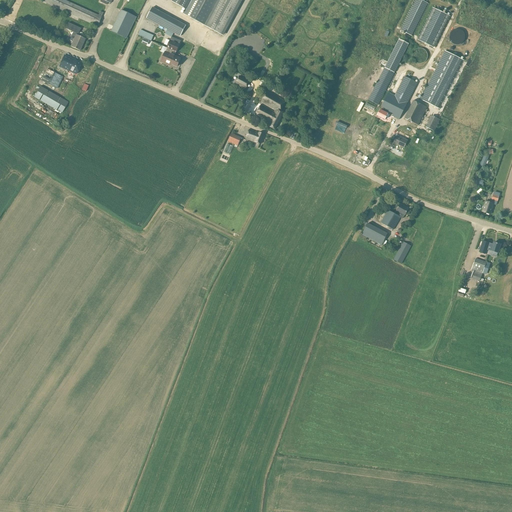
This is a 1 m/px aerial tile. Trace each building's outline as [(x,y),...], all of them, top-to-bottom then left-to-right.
[(42,0),(42,2),(67,13),(78,18),(97,26),(103,14),(103,13),(100,11),(98,15),(94,14),(64,0),(42,0)] [(190,0),(173,0),(173,2),(186,9),(186,8),(193,12),(190,17),(222,35),(241,0),(199,0),(197,5),(190,1),(190,0)] [(428,3),(421,0),(415,0),(401,30),(412,35),(428,3)] [(186,26),(152,7),(146,18),(180,37),(186,26)] [(449,16),(433,8),(417,40),(434,48),(449,16)] [(136,17),(120,10),(111,31),(126,38),(136,17)] [(81,28),(68,23),(65,29),(76,33),(75,34),(76,34),(70,47),(80,51),(85,39),(78,35),(81,28)] [(449,39),(460,43),(463,32),(453,28),(449,39)] [(138,35),(151,41),(154,35),(140,29),(138,35)] [(167,47),(168,48),(166,52),(165,52),(161,62),(166,64),(167,62),(177,67),(180,58),(171,54),(173,50),(176,51),(179,45),(178,44),(179,40),(171,37),(167,47)] [(422,49),(420,48),(418,48),(416,49),(414,50),(413,52),(412,54),(412,56),(412,58),(413,60),(414,61),(415,62),(416,63),(418,63),(420,64),(422,63),(424,63),(425,62),(426,60),(427,59),(427,57),(427,56),(427,53),(426,52),(425,50),(424,49),(422,49)] [(464,61),(445,51),(421,100),(440,109),(464,61)] [(59,67),(76,75),(81,63),(64,56),(59,67)] [(385,67),(368,100),(378,105),(395,72),(385,67)] [(46,69),(41,81),(55,88),(61,76),(46,69)] [(250,81),(240,76),(235,84),(245,90),(250,81)] [(418,83),(404,76),(395,95),(389,93),(381,107),(389,111),(388,112),(393,114),(392,116),(399,120),(418,83)] [(68,102),(40,86),(34,97),(62,113),(68,102)] [(274,111),(261,104),(255,116),(268,123),(267,125),(274,129),(284,112),(281,110),(286,102),(267,91),(261,102),(275,110),(274,111)] [(427,107),(413,100),(404,118),(418,125),(425,112),(426,113),(427,110),(426,109),(427,107)] [(380,110),(377,115),(385,120),(388,114),(386,113),(388,110),(383,108),(382,111),(380,110)] [(440,120),(431,116),(426,128),(434,132),(440,120)] [(264,134),(259,132),(259,133),(249,129),(246,139),(255,142),(260,144),(264,134)] [(241,138),(231,133),(228,142),(238,146),(241,138)] [(407,141),(397,136),(393,143),(404,148),(407,141)] [(227,144),(224,152),(229,154),(233,146),(227,144)] [(489,156),(484,154),(480,165),(484,167),(489,156)] [(491,203),(485,201),(482,212),(490,214),(493,204),(496,205),(500,194),(494,192),(491,203)] [(397,215),(388,210),(381,223),(393,230),(400,217),(403,219),(408,208),(400,204),(396,211),(398,212),(397,215)] [(387,233),(368,223),(361,235),(381,245),(387,233)] [(483,241),(479,252),(486,254),(487,249),(498,252),(500,244),(494,242),(493,244),(483,241)] [(411,246),(403,242),(393,260),(402,264),(411,246)] [(486,262),(475,258),(471,270),(475,271),(472,279),(479,281),(482,273),(486,274),(489,264),(486,263),(486,262)]
